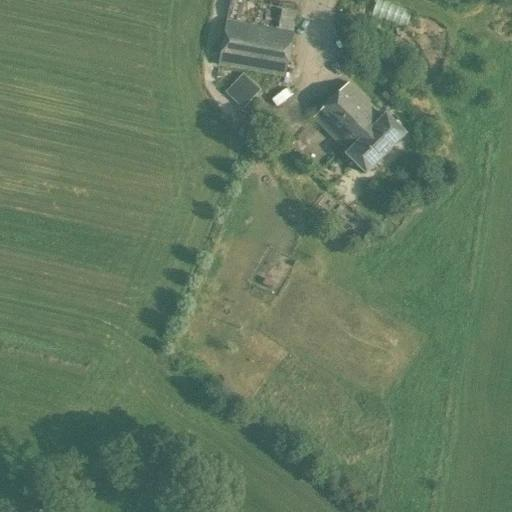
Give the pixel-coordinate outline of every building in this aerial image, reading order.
[(382,0),(374,0),(369,13),(404,26),(410,11),(382,0)] [(292,34),(296,12),(281,9),(277,31),(292,34)] [(285,78),(293,34),(292,34),(277,31),(227,22),(218,65),(285,78)] [(243,74),(225,93),(242,110),(260,91),(243,74)] [(397,122),(393,125),(383,115),(382,116),(348,83),(347,84),(312,120),(346,153),(342,157),(364,178),(403,138),(405,137),(402,134),(405,130),(397,122)]
